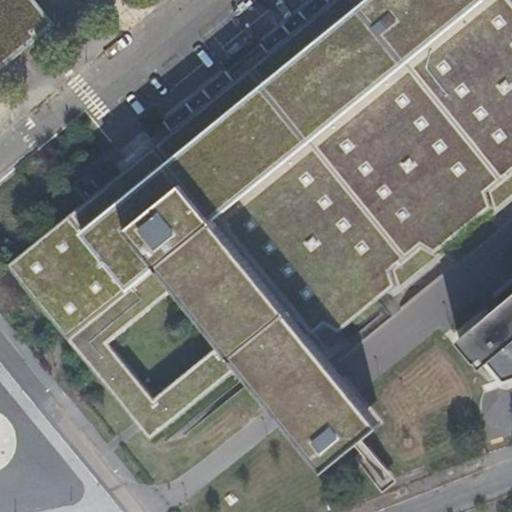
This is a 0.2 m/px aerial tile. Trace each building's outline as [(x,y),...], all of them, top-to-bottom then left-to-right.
[(0,0),(0,35),(10,27),(25,45),(53,22),(35,0),(0,0)] [(247,365),(166,269),(133,296),(82,236),(377,0),(328,0),(8,261),(156,439),(247,365)] [(377,0),(82,236),(133,296),(166,269),(139,235),(195,189),(220,220),(488,0),(377,0)] [(511,0),(488,0),(220,220),(315,333),(332,320),(344,325),(391,287),(399,290),(453,245),(451,238),(485,210),(493,213),(511,197),(511,0)] [(166,269),(247,365),(287,412),(333,469),(365,442),(389,422),(345,369),(315,333),(220,220),(195,189),(139,235),(166,269)] [(511,307),(508,311),(507,310),(464,345),(482,367),(483,365),(487,369),(485,371),(487,373),(494,368),(506,384),(511,381),(511,307)]
